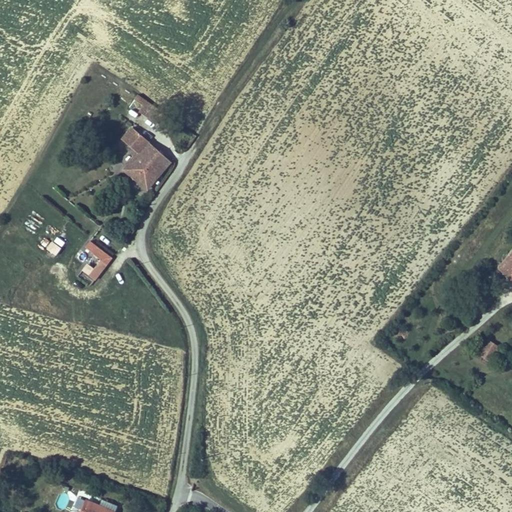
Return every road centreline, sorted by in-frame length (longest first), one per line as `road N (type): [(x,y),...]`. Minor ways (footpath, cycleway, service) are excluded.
road 1 (unclassified): [(196,138),(131,244),(200,329),(187,511)]
road 2 (track): [(319,511),(430,386),(478,355)]
road 3 (track): [(196,138),(297,0)]
